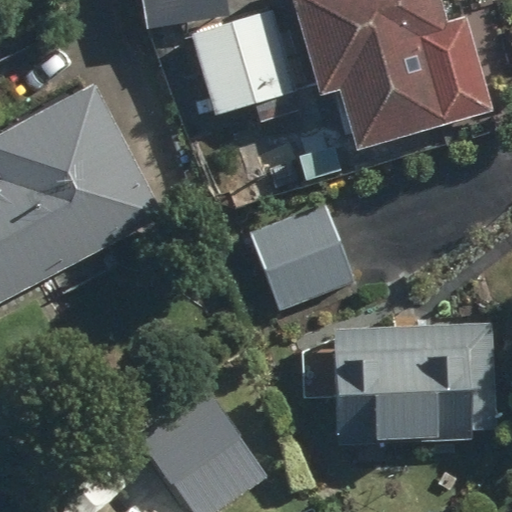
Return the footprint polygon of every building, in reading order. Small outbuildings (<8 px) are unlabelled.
[(431,0),(289,0),(312,99),(341,92),(354,149),(498,116),(475,14),(437,22),(431,0)] [(272,5),(187,29),(212,115),(297,91),(272,5)] [(0,300),(150,219),(81,91),(0,134),(0,300)] [(318,204),(247,234),(282,315),(353,285),(318,204)] [(492,326),(326,332),(327,364),(300,365),(301,403),(330,402),(331,444),(472,439),(472,421),(495,420),(492,326)] [(229,373),(127,447),(156,486),(170,476),(195,511),(209,511),(243,488),(220,456),(265,424),(229,373)]
